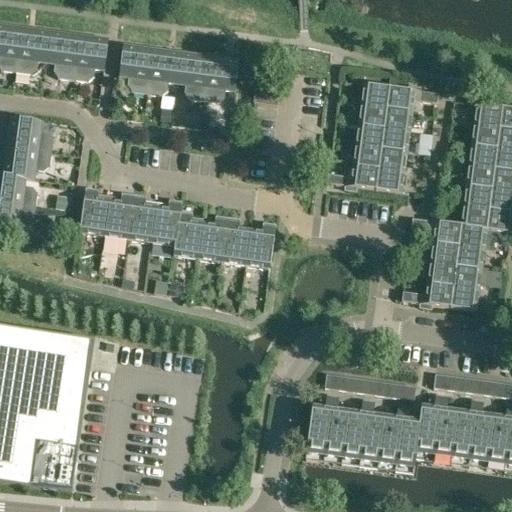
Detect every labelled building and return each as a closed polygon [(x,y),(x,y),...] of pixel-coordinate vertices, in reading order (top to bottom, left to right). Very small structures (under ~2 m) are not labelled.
[(0,27),(0,72),(1,73),(16,75),(22,30),(0,27)] [(46,65),(50,34),(22,30),(16,75),(30,77),(37,72),(38,64),(46,65)] [(58,81),(73,83),(79,37),(50,34),(46,65),(54,66),(54,74),(58,81)] [(73,83),(88,85),(94,80),(95,71),(104,73),(108,41),(79,37),(73,83)] [(146,96),(152,51),(123,48),(119,78),(128,80),(127,87),(131,94),(146,96)] [(177,86),(181,55),(152,51),(146,96),(161,98),(167,93),(169,85),(177,86)] [(189,102),(203,104),(209,59),(181,55),(177,86),(185,87),(184,95),(189,102)] [(203,104),(218,106),(224,101),(226,92),(234,93),(239,63),(209,59),(203,104)] [(357,138),(408,145),(413,104),(419,104),(437,106),(438,96),(417,94),(418,89),(408,88),(408,92),(364,87),(357,138)] [(253,105),(278,108),(280,94),(255,91),(253,105)] [(461,220),(511,226),(511,111),(476,107),(461,220)] [(162,112),(160,124),(169,125),(171,113),(162,112)] [(11,120),(7,147),(52,154),(54,140),(49,134),(40,133),(42,124),(11,120)] [(357,190),(401,196),(408,145),(357,138),(351,180),(346,179),(328,176),(327,186),(348,189),(347,194),(357,195),(357,190)] [(26,180),(25,181),(33,183),(35,173),(44,174),(50,170),(52,154),(7,147),(3,177),(26,180)] [(24,188),(25,181),(26,180),(3,177),(0,176),(0,205),(36,211),(38,196),(33,190),(24,188)] [(79,235),(103,239),(109,199),(98,197),(99,192),(85,191),(79,235)] [(103,239),(127,242),(134,198),(121,196),(121,200),(109,199),(103,239)] [(127,242),(151,246),(157,205),(145,204),(146,200),(134,198),(127,242)] [(57,212),(71,214),(73,202),(59,200),(57,212)] [(179,214),(181,214),(182,205),(169,203),(169,207),(157,205),(151,246),(174,249),(179,214)] [(0,235),(17,238),(19,230),(27,231),(33,226),(36,211),(0,205),(0,235)] [(192,216),(181,214),(179,214),(174,249),(173,258),(197,262),(203,227),(191,225),(192,216)] [(197,262),(221,265),(228,220),(215,218),(214,229),(203,227),(197,262)] [(221,265),(245,269),(250,233),(239,232),(240,222),(228,220),(221,265)] [(474,319),(484,321),(485,311),(476,310),(479,288),(481,273),(486,234),(506,237),(506,241),(511,241),(511,226),(461,220),(461,228),(443,226),(444,221),(434,220),(434,224),(412,221),(411,231),(435,234),(426,298),(421,297),(403,294),(401,303),(420,306),(423,306),(422,311),(432,312),(432,308),(475,313),(474,319)] [(250,233),(245,269),(268,272),(273,237),(275,237),(276,227),(263,225),(262,235),(250,233)] [(499,290),(501,275),(481,273),(479,288),(499,290)] [(154,296),(167,298),(169,288),(169,286),(156,283),(154,296)] [(169,288),(167,298),(179,300),(181,290),(169,288)] [(0,486),(28,490),(71,494),(94,344),(0,329),(0,486)] [(324,392),(413,404),(416,390),(326,377),(324,392)] [(433,392),(511,402),(511,388),(435,377),(433,392)] [(414,469),(416,454),(422,412),(421,411),(419,425),(408,424),(410,410),(398,408),(395,422),(372,419),(374,404),(362,403),(359,417),(336,414),(339,400),(326,398),(324,412),(312,411),(306,454),(414,469)] [(416,454),(511,467),(511,408),(507,408),(505,423),(481,419),(483,404),(471,403),(469,418),(445,415),(448,399),(435,398),(432,413),(422,412),(416,454)]
